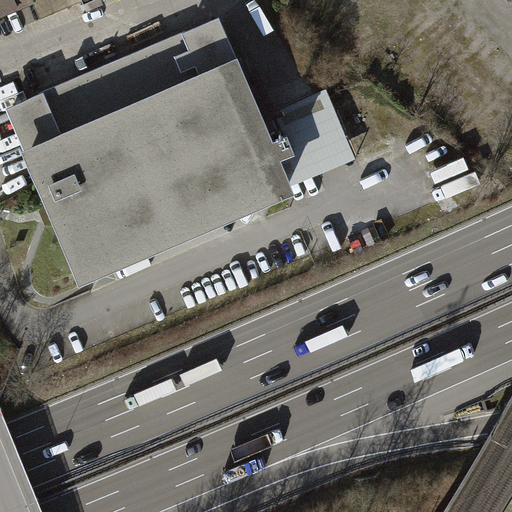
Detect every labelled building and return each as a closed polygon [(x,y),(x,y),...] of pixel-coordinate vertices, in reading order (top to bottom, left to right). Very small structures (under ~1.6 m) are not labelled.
[(0,0),(0,11),(28,0),(83,0),(84,0),(83,0),(0,0)] [(83,0),(32,0),(40,19),(84,0),(83,0)] [(216,20),(40,96),(57,137),(235,62),(216,20)] [(60,220),(82,273),(287,185),(279,165),(291,160),(287,152),(294,149),(287,133),(268,140),(259,119),(247,90),(235,62),(57,137),(40,96),(12,107),(52,203),(46,210),(50,219),(60,220)] [(367,80),(361,82),(386,139),(421,122),(367,80)] [(361,82),(331,96),(355,152),(386,139),(361,82)] [(265,83),(247,90),(259,119),(277,111),(265,83)] [(277,111),(259,119),(268,140),(287,133),(294,149),(287,152),(291,160),(279,165),(287,185),(356,157),(355,152),(331,96),(325,97),(322,90),(277,111)]
